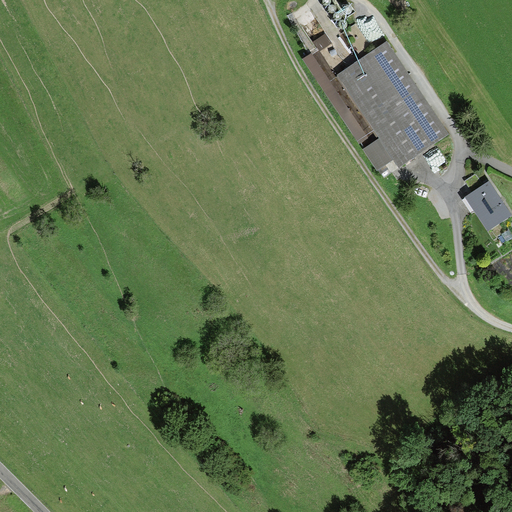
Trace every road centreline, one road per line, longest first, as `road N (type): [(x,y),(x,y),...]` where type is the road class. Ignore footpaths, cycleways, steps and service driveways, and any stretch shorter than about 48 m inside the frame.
road 1 (track): [(511,328),(483,315),(461,286),(452,124),(371,11),(350,0)]
road 2 (track): [(470,300),(427,260),(359,163),(266,0)]
